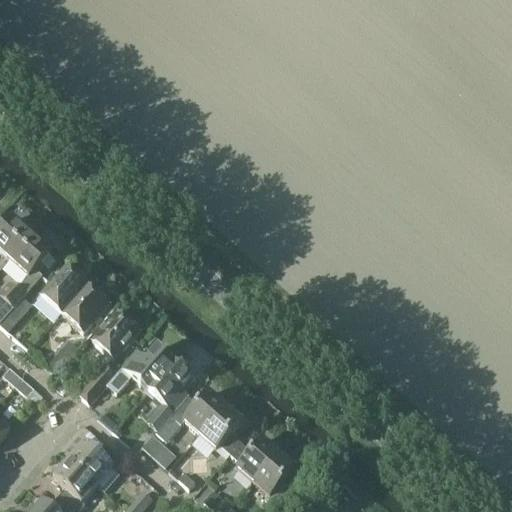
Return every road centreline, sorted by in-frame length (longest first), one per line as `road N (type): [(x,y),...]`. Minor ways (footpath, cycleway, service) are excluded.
road 1 (tertiary): [(467,511),(0,95)]
road 2 (residential): [(191,511),(76,412)]
